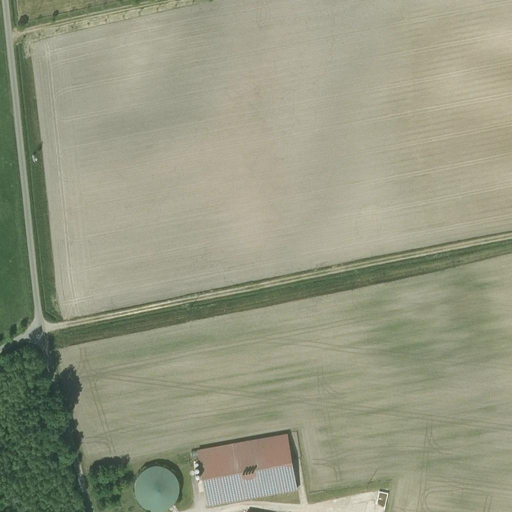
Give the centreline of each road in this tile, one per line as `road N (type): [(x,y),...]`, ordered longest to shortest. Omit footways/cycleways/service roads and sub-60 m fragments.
road 1 (track): [(40,331),(511,232)]
road 2 (unclassified): [(5,0),(40,331)]
road 3 (unclassified): [(40,331),(91,511)]
road 4 (track): [(9,38),(165,0)]
